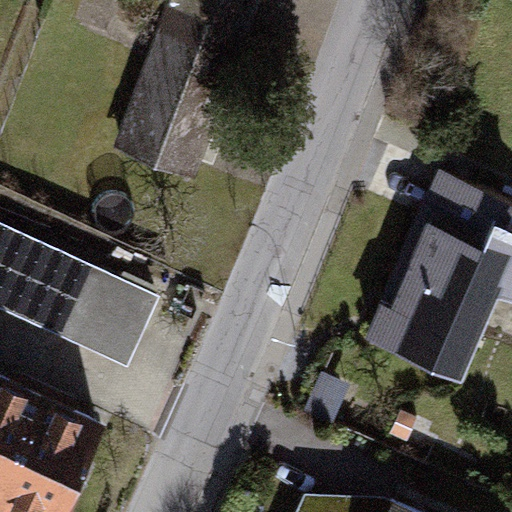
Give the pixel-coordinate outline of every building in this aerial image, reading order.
[(254,0),(167,0),(113,142),(188,171),(254,0)] [(483,280),(511,292),(511,205),(430,169),(366,314),(451,352),(483,280)] [(166,293),(0,213),(0,304),(130,367),(166,293)] [(82,511),(127,414),(0,357),(0,485),(59,511),(82,511)] [(431,511),(375,489),(291,484),(278,511),(431,511)]
